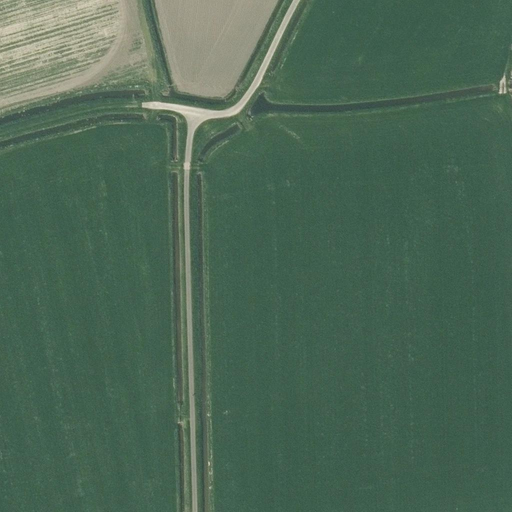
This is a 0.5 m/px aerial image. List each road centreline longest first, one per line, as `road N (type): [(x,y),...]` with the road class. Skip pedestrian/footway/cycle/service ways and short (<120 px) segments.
road 1 (unclassified): [(194,511),(186,167),(197,118)]
road 2 (unclassified): [(0,135),(107,106),(150,103),(186,108),(197,118)]
road 3 (unclassified): [(197,118),(235,110),(244,100),(296,0)]
